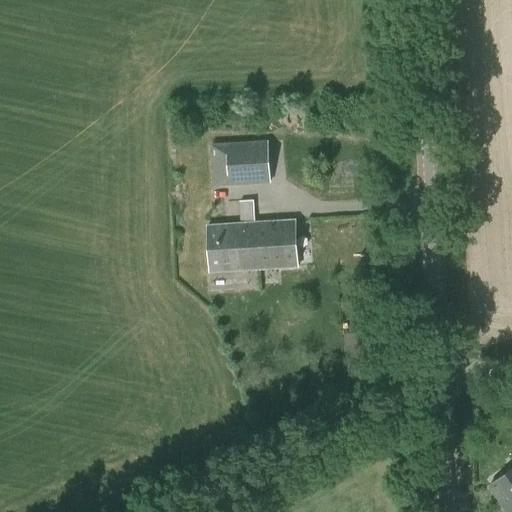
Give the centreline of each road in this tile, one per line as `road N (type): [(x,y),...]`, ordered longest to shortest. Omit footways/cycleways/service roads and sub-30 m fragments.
road 1 (tertiary): [(440,379),(422,0)]
road 2 (track): [(188,511),(440,379)]
road 3 (tertiary): [(448,511),(440,379)]
